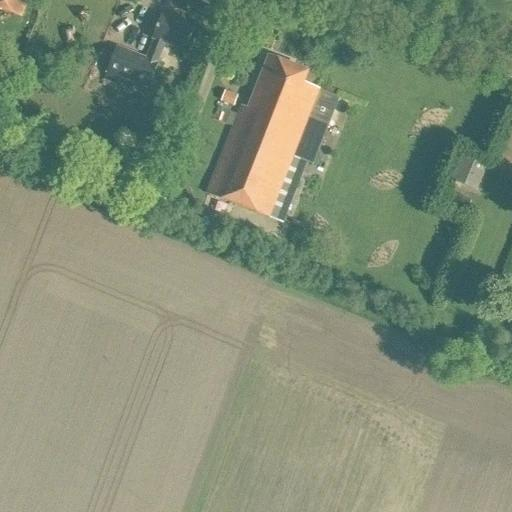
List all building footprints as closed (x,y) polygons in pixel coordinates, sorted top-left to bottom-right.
[(0,0),(0,10),(21,19),(28,0),(0,0)] [(154,41),(146,61),(157,65),(165,46),(185,53),(194,30),(161,17),(152,41),(154,41)] [(133,84),(142,59),(116,49),(107,74),(133,84)] [(318,90),(303,85),(307,74),(268,58),(248,110),(242,107),(207,196),(282,225),(306,163),(312,166),(338,99),(318,91),(318,90)] [(486,166),(459,155),(448,181),(475,192),(486,166)] [(454,195),(450,205),(467,212),(471,202),(454,195)]
